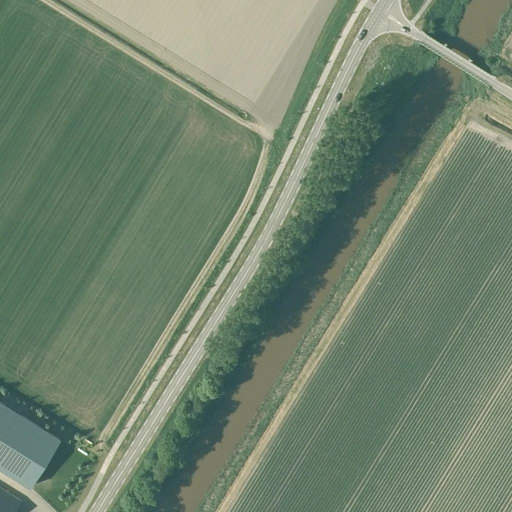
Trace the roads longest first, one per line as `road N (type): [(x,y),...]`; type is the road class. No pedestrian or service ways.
road 1 (secondary): [(96,511),(271,229),(375,17)]
road 2 (track): [(36,0),(241,124),(252,110),(72,0)]
road 3 (unclassified): [(511,94),(407,29)]
